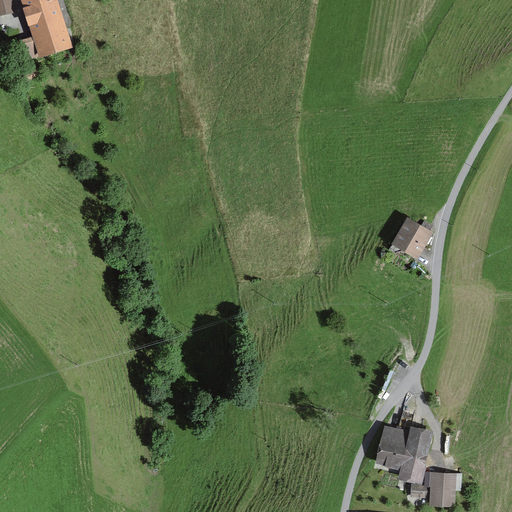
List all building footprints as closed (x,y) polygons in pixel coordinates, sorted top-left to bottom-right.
[(9,0),(0,0),(0,14),(13,12),(9,0)] [(52,0),(26,0),(38,37),(20,42),(25,59),(66,46),(52,0)] [(424,221),(420,228),(409,222),(398,242),(417,253),(432,226),(424,221)] [(400,429),(388,426),(381,459),(414,467),(412,478),(420,480),(432,429),(414,425),(411,435),(399,433),(400,429)] [(460,474),(433,473),(432,502),(451,503),(452,487),(459,487),(460,474)] [(427,485),(417,484),(416,495),(426,495),(427,485)]
